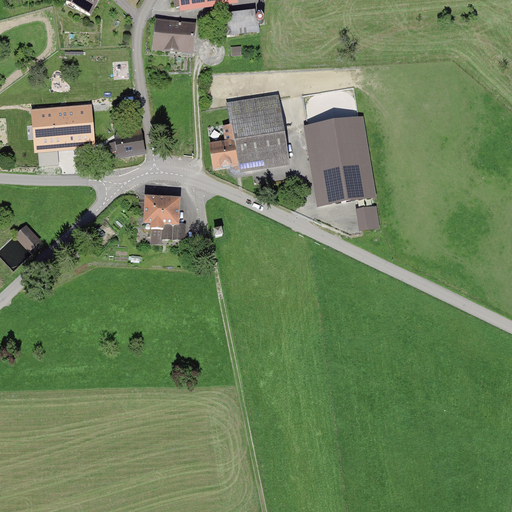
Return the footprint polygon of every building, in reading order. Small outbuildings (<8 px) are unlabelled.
[(101,0),(71,0),(69,4),(95,18),(104,2),(101,0)] [(181,0),(184,16),(241,7),(239,0),(181,0)] [(264,14),(231,17),(233,39),(265,37),(264,14)] [(198,27),(160,23),(157,52),(194,57),(198,27)] [(244,49),(234,50),(235,59),(245,58),(244,49)] [(282,99),(233,107),(236,129),(244,168),(245,177),(294,168),(282,99)] [(119,102),(108,105),(110,113),(121,110),(119,102)] [(91,107),(39,113),(44,155),(96,149),(91,107)] [(360,123),(309,131),(321,206),(372,198),(360,123)] [(244,168),(236,129),(227,131),(229,143),(213,146),(218,173),(244,168)] [(145,136),(118,141),(122,163),(149,159),(145,136)] [(187,201),(152,199),(150,227),(157,227),(157,230),(170,231),(171,228),(185,229),(187,201)] [(377,228),(374,209),(358,212),(362,231),(377,228)] [(30,228),(18,238),(32,253),(43,243),(30,228)] [(227,230),(220,231),(221,239),(229,237),(227,230)]
